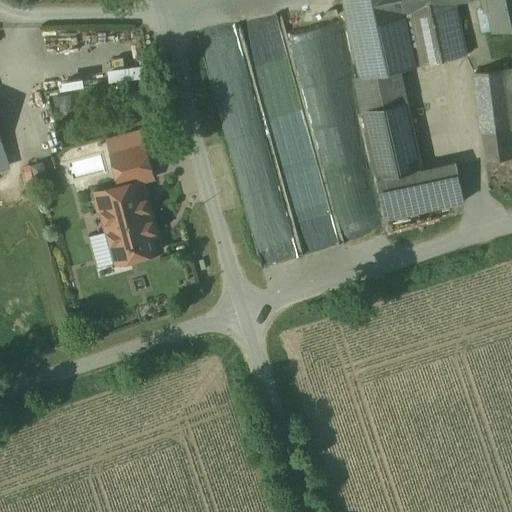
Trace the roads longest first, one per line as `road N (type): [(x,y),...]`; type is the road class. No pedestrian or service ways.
road 1 (unclassified): [(160,0),(246,311)]
road 2 (residential): [(511,226),(246,311)]
road 3 (residential): [(246,311),(0,394)]
road 4 (unclassified): [(246,311),(312,511)]
